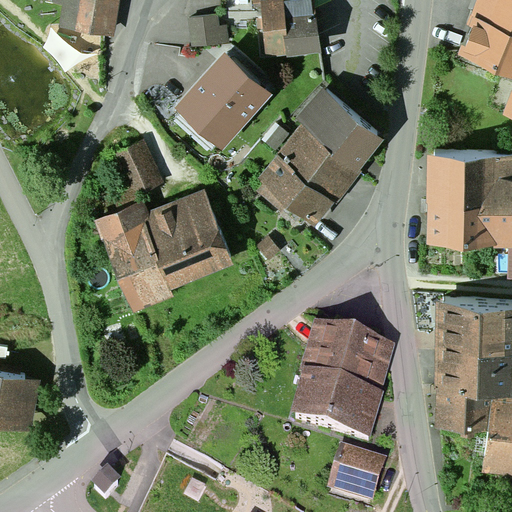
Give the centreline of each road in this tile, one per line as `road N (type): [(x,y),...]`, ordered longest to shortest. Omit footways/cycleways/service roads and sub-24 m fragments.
road 1 (tertiary): [(104,446),(272,322),(388,221)]
road 2 (tertiary): [(429,511),(416,464),(388,221)]
road 3 (residential): [(46,250),(114,111),(146,0)]
road 4 (tertiary): [(388,221),(418,0)]
road 5 (residential): [(104,446),(76,392),(46,250)]
